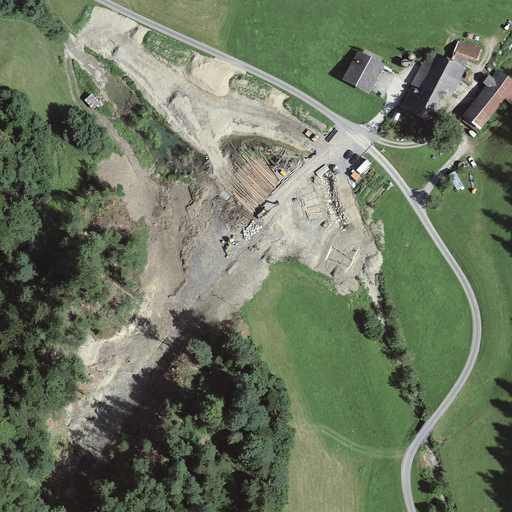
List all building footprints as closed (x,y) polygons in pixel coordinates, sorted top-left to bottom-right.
[(475,48),(454,40),(450,52),(470,60),(475,48)] [(381,65),(360,54),(347,77),(368,89),(381,65)] [(463,69),(435,54),(430,62),(427,60),(403,106),(434,123),(463,69)] [(399,60),(396,60),(393,62),(394,67),(397,68),(400,67),(401,63),(399,60)] [(507,104),(511,97),(511,86),(492,70),(455,115),(472,129),(498,97),(507,104)] [(460,160),(455,162),(459,173),(464,171),(460,160)] [(456,170),(449,174),(457,189),(465,186),(456,170)]
